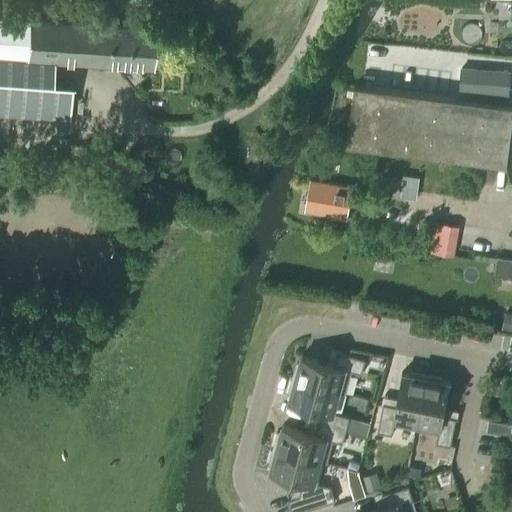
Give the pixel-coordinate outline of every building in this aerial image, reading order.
[(0,110),(68,115),(70,85),(52,84),(53,60),(151,67),(154,27),(117,25),(118,16),(104,15),(103,24),(0,16),(0,110)] [(461,69),(459,91),(501,95),(503,72),(461,69)] [(464,94),(443,91),(443,95),(355,84),(347,143),(505,165),(511,114),(511,104),(463,98),(464,94)] [(140,162),(135,181),(150,185),(154,166),(140,162)] [(311,180),(306,209),(335,214),(335,216),(346,218),(352,187),(311,180)] [(414,199),(416,188),(409,187),(407,198),(414,199)] [(511,258),(497,257),(494,275),(511,277),(511,258)] [(511,314),(505,313),(501,330),(511,332),(511,314)] [(339,390),(339,391),(346,393),(352,371),(362,373),(365,359),(338,351),(335,364),(302,355),(300,363),(297,363),(293,378),(339,390)] [(416,428),(427,374),(411,371),(411,374),(403,372),(396,406),(383,403),(378,431),(392,434),(394,424),(416,428)] [(427,374),(416,428),(438,433),(436,442),(450,445),(456,418),(443,415),(449,382),(441,380),(442,377),(427,374)] [(333,412),(339,391),(339,390),(293,378),(289,393),(292,393),(289,401),(322,410),(319,422),(346,429),(350,416),(333,412)] [(511,427),(511,418),(489,415),(486,431),(511,435),(511,427)] [(343,443),(346,429),(319,422),(316,434),(283,425),(281,433),(278,432),(274,447),(324,461),(323,461),(327,462),(333,440),(343,443)] [(318,482),(323,461),(324,461),(274,447),(270,462),(273,463),(270,471),(297,478),(302,486),(299,495),(288,499),(292,511),(296,511),(335,500),(331,486),(318,482)] [(350,460),(348,467),(358,470),(358,468),(360,463),(350,460)] [(492,461),(491,469),(503,471),(504,463),(492,461)] [(410,466),(408,476),(419,478),(421,468),(410,466)] [(382,487),(377,471),(362,476),(367,492),(382,487)] [(361,481),(351,484),(355,498),(366,494),(361,481)] [(406,511),(404,502),(413,499),(409,485),(382,493),(386,506),(367,511),(406,511)] [(445,499),(449,508),(461,503),(457,494),(445,499)]
